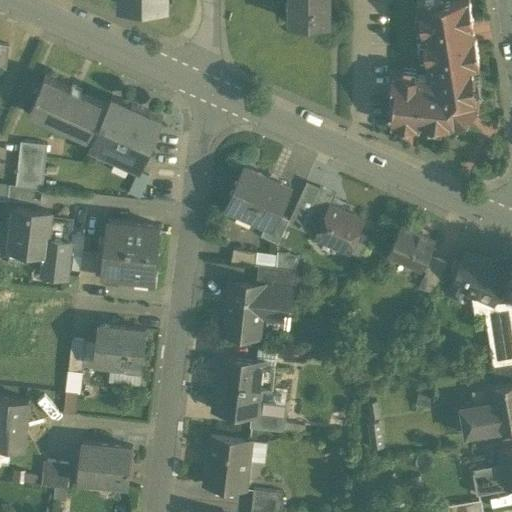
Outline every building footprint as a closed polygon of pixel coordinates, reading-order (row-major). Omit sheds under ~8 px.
[(291,0),(292,20),(327,21),(327,0),(291,0)] [(443,0),(417,0),(419,13),(423,12),(425,26),(421,27),(423,41),(427,40),(429,54),(426,55),(429,75),(415,74),(414,77),(403,76),(403,73),(392,71),(390,96),(394,97),(391,123),(419,126),(420,119),(429,120),(430,117),(442,118),(441,122),(451,123),(451,121),(454,121),(458,125),(479,102),(475,99),(475,95),(477,95),(476,86),(472,87),(470,74),(474,74),(472,65),(479,64),(475,34),(474,34),(473,26),(469,0),(445,0),(444,0),(443,0)] [(93,137),(107,103),(81,91),(81,89),(71,84),(70,86),(45,74),(46,72),(45,72),(28,107),(93,137)] [(113,92),(107,103),(93,137),(90,143),(142,167),(166,116),(113,92)] [(47,142),(20,139),(16,183),(43,186),(47,142)] [(289,186),(245,165),(227,203),(272,223),(277,213),(289,186)] [(300,228),(319,185),(306,179),(288,218),(286,222),(300,228)] [(16,183),(9,182),(7,198),(41,202),(43,186),(16,183)] [(319,185),(300,228),(315,235),(315,234),(329,202),(331,203),(336,192),(319,185)] [(331,203),(329,202),(315,234),(315,235),(349,250),(363,218),(331,203)] [(50,210),(15,205),(10,245),(12,245),(12,239),(25,241),(24,247),(44,250),(46,250),(47,235),(50,210)] [(277,213),(272,223),(267,235),(278,240),(286,222),(288,218),(277,213)] [(158,223),(110,218),(105,250),(105,251),(103,271),(104,271),(152,277),(158,223)] [(434,238),(401,223),(388,251),(421,266),(434,238)] [(46,250),(44,250),(42,270),(67,272),(71,237),(47,235),(46,250)] [(258,249),(235,245),(233,259),(256,262),(258,249)] [(105,251),(82,248),(79,272),(103,275),(104,271),(103,271),(105,251)] [(507,270),(464,251),(451,282),(448,290),(459,295),(463,287),(483,296),(494,301),(494,300),(507,270)] [(434,255),(420,285),(433,291),(447,261),(434,255)] [(298,268),(258,262),(256,282),(290,286),(291,281),(297,281),(298,268)] [(256,282),(229,279),(223,329),(259,334),(261,315),(290,319),(292,302),(288,301),(290,286),(256,282)] [(511,346),(511,300),(494,300),(494,301),(483,296),(491,349),(511,346)] [(146,327),(99,322),(94,359),(111,361),(142,364),(146,327)] [(86,338),(72,337),(68,368),(83,370),(86,338)] [(511,346),(491,349),(493,363),(511,360),(511,346)] [(259,359),(223,355),(217,409),(252,413),(261,414),(261,411),(264,387),(274,389),(277,365),(259,363),(259,359)] [(511,360),(493,363),(496,379),(511,376),(511,360)] [(142,364),(111,361),(109,377),(140,381),(142,364)] [(511,380),(487,385),(487,386),(490,400),(494,427),(511,424),(511,380)] [(487,386),(472,389),(475,402),(490,400),(487,386)] [(29,397),(0,394),(0,442),(23,445),(29,397)] [(475,402),(461,404),(461,406),(466,405),(470,429),(465,430),(466,432),(494,427),(490,400),(475,402)] [(286,414),(261,411),(261,414),(252,413),(251,425),(285,429),(286,414)] [(379,421),(369,422),(372,447),(383,445),(379,421)] [(251,439),(212,434),(206,484),(245,489),(251,439)] [(133,444),(82,439),(78,477),(79,477),(79,475),(114,479),(114,480),(128,482),(133,444)] [(511,444),(499,447),(502,465),(477,469),(480,490),(486,489),(511,484),(511,444)] [(57,460),(44,458),(41,483),(54,485),(57,460)] [(70,461),(57,460),(54,485),(68,486),(70,461)] [(372,465),(363,465),(363,475),(372,476),(372,465)] [(282,493),(255,490),(253,506),(280,509),(282,493)] [(482,511),(480,498),(446,503),(447,511),(482,511)]
